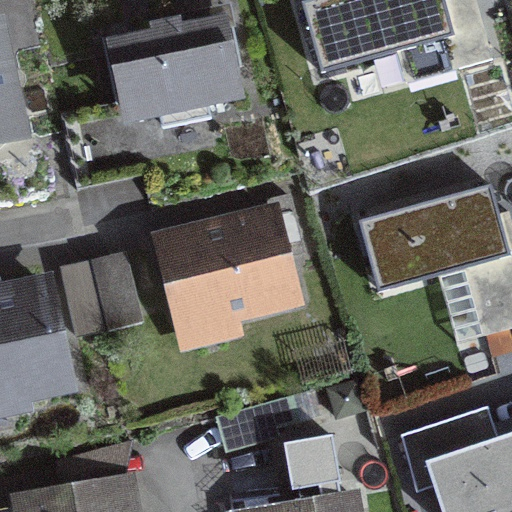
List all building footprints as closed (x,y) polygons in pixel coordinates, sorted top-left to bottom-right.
[(444,0),(312,0),(302,3),(321,73),(450,37),(459,68),(492,59),(483,27),(454,35),(444,0)] [(76,190),(145,176),(132,114),(158,109),(162,127),(211,117),(207,98),(235,92),(220,24),(180,32),(177,21),(153,26),(155,38),(115,46),(127,99),(60,113),(76,190)] [(0,135),(18,131),(8,88),(16,78),(5,71),(0,48),(0,135)] [(379,293),(511,256),(491,185),(359,222),(361,229),(356,231),(364,258),(368,257),(379,293)] [(290,196),(269,201),(272,215),(162,242),(182,325),(294,298),(284,257),(303,252),(290,196)] [(94,274),(109,330),(142,322),(128,266),(94,274)] [(45,285),(0,294),(0,397),(67,384),(45,285)] [(295,431),(286,399),(220,417),(229,450),(295,431)] [(401,435),(412,475),(428,470),(441,511),(511,511),(511,432),(430,460),(420,429),(401,435)] [(86,485),(63,489),(65,501),(28,507),(29,511),(123,511),(120,492),(88,497),(86,485)] [(262,511),(354,511),(352,499),(301,508),(300,502),(262,508),(262,511)]
